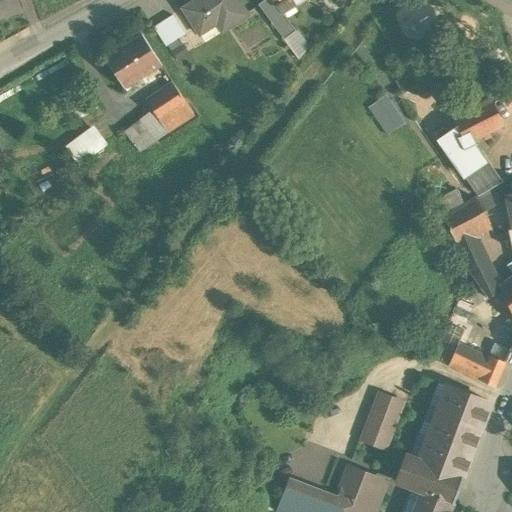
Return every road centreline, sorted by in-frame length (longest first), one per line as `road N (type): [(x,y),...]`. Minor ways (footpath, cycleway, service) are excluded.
road 1 (track): [(387,0),(0,507)]
road 2 (residential): [(0,80),(129,0)]
